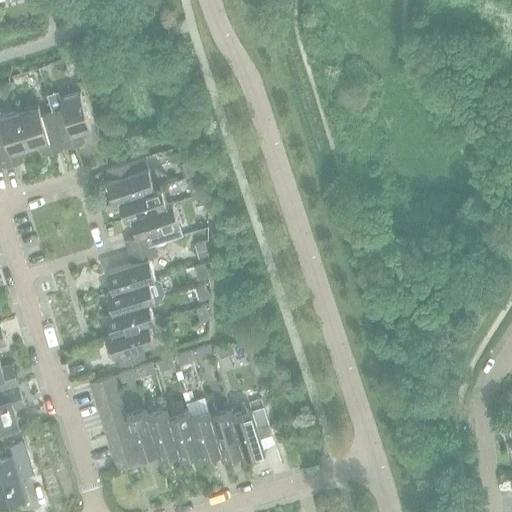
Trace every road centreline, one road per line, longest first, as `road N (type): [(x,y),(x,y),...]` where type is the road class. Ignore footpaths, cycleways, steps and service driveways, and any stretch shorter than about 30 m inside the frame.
road 1 (residential): [(372,461),(245,68),(207,0)]
road 2 (residential): [(25,278),(107,253),(83,179),(0,206)]
road 3 (residential): [(102,511),(25,278)]
road 4 (residential): [(372,461),(203,511)]
road 5 (residential): [(492,511),(484,431),(511,356)]
